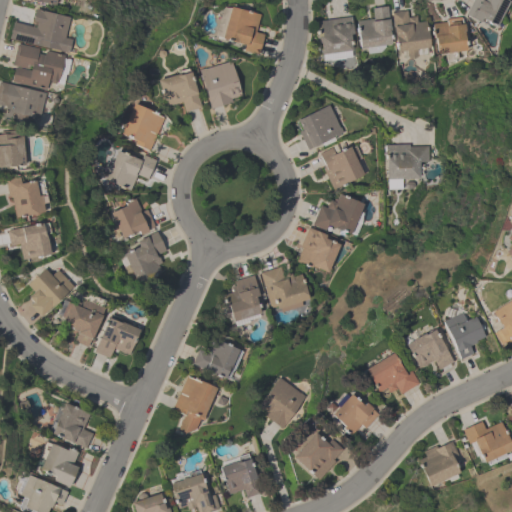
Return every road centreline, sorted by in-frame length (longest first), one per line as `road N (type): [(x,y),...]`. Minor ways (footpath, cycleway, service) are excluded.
road 1 (residential): [(259,143),(217,143),(187,173),(186,209),(216,243),(254,244),(285,218),(286,171),(259,143)]
road 2 (residential): [(101,511),(216,243)]
road 3 (residential): [(511,372),(421,419),(365,479),(311,511)]
road 4 (residential): [(0,314),(32,353),(146,410)]
road 5 (residential): [(259,143),(287,65),(296,0)]
